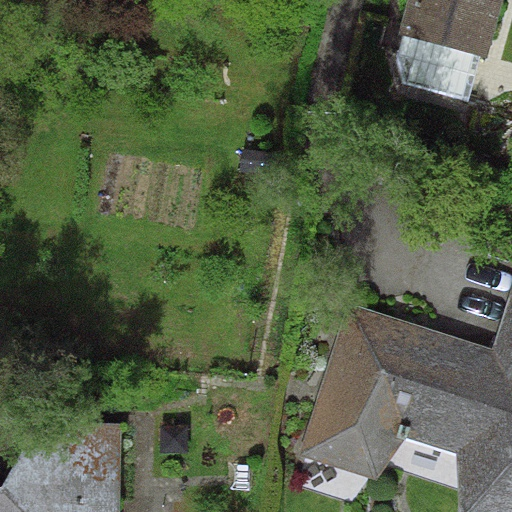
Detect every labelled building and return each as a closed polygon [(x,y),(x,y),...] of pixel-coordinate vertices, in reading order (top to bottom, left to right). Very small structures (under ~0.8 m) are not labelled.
[(408,0),(400,32),(405,34),(481,56),(488,58),(502,0),(408,0)] [(481,56),(405,34),(397,57),(403,82),(467,101),(481,56)] [(511,511),(511,285),(492,346),(349,303),(297,454),(377,478),(407,438),(457,452),(461,511),(511,511)] [(0,421),(28,422),(28,395),(0,394),(0,421)] [(0,487),(0,511),(118,511),(120,423),(28,422),(21,455),(3,487),(0,487)]
